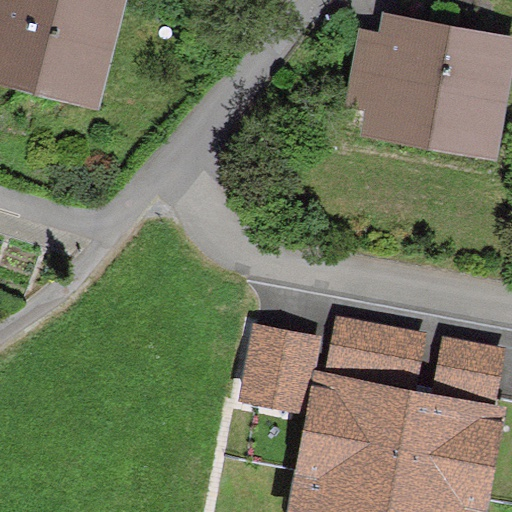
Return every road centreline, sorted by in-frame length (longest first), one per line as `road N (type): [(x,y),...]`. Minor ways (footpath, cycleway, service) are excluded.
road 1 (residential): [(332,0),(212,126),(190,185),(214,230),(281,266),(511,303)]
road 2 (track): [(136,215),(46,313),(0,341)]
